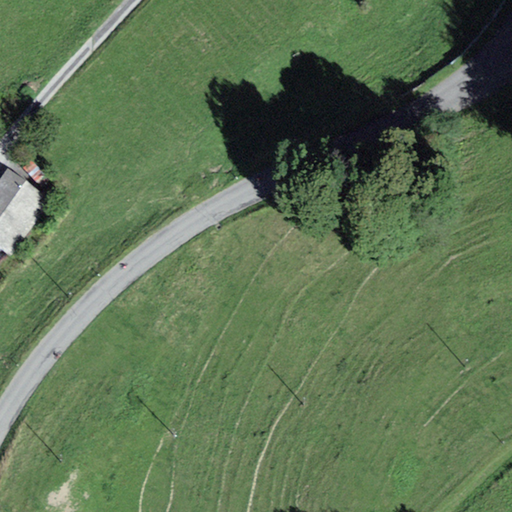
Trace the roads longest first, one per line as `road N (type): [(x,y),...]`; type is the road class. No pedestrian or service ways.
road 1 (tertiary): [(0,427),(31,370),(109,283),(202,216),(459,91),(511,39)]
road 2 (track): [(0,160),(132,0)]
